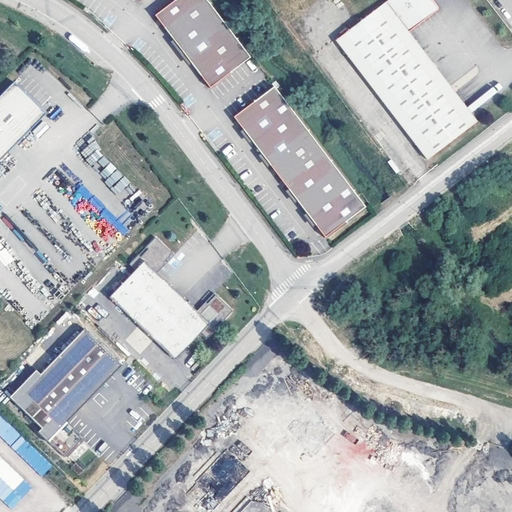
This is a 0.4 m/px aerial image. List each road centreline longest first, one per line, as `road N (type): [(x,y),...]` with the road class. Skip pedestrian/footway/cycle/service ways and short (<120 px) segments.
road 1 (unclassified): [(295,295),(157,101),(85,31),(36,0)]
road 2 (unclassified): [(295,295),(85,511)]
road 3 (unclassified): [(511,127),(295,295)]
road 4 (unclassified): [(511,413),(365,369),(295,295)]
